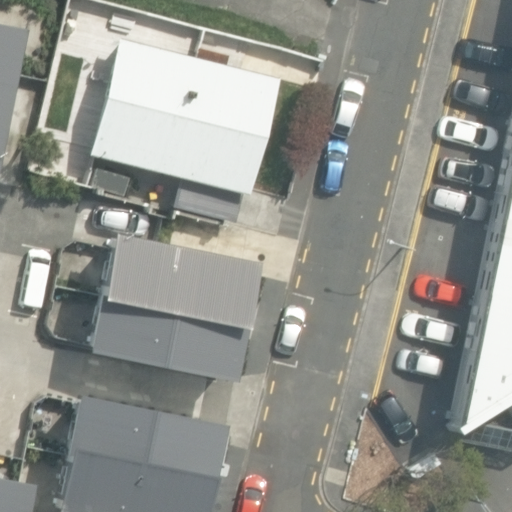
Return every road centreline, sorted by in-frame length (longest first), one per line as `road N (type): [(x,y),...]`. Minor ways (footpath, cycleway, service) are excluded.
road 1 (residential): [(283,511),(407,0)]
road 2 (unknown): [(331,310),(54,262),(0,284)]
